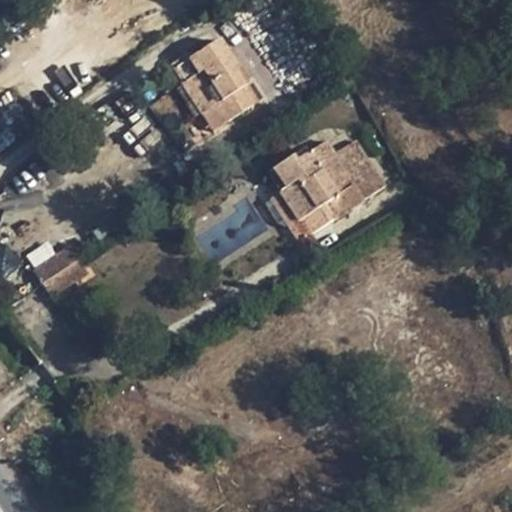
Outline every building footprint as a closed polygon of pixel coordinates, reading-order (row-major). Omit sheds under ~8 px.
[(218,42),(195,56),(192,52),(173,65),(184,83),(182,85),(202,115),(217,105),(228,122),(252,107),(241,90),(247,86),(218,42)] [(331,57),(316,67),(327,85),(342,75),(331,57)] [(247,86),(241,90),(252,107),(258,103),(247,86)] [(228,122),(217,105),(202,115),(213,132),(228,122)] [(291,159),(273,171),(285,189),(279,193),(299,223),(322,207),(332,222),(384,187),(354,142),(334,155),(324,143),(307,155),(294,163),(291,159)] [(304,150),(291,159),(294,163),(307,155),(304,150)] [(273,171),(267,176),(279,193),(285,189),(273,171)] [(299,223),(279,193),(271,199),(300,243),(308,238),(299,223)] [(322,207),(299,223),(308,238),(332,222),(322,207)] [(79,261),(70,248),(32,272),(41,286),(79,261)] [(79,261),(41,286),(50,299),(88,275),(79,261)] [(31,291),(27,285),(9,297),(13,304),(31,291)]
